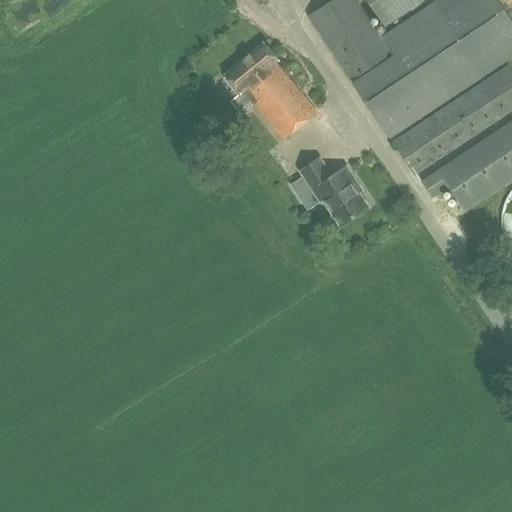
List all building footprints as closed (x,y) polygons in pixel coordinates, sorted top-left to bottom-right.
[(392,54),(355,0),(332,0),(308,16),(352,81),(392,54)] [(353,82),(390,139),(511,58),(511,18),(499,0),(436,0),(382,36),(395,54),(353,82)] [(368,0),(385,25),(422,0),(368,0)] [(227,73),(228,74),(223,78),(231,87),(236,84),(243,93),(246,91),(285,140),(318,113),(277,62),(280,60),(265,42),(227,73)] [(415,175),(511,110),(511,70),(509,65),(394,142),(415,175)] [(511,119),(422,180),(433,197),(450,186),(467,210),(511,179),(511,119)] [(342,226),(367,209),(350,182),(354,180),(346,168),(331,178),(326,171),(327,170),(320,159),(301,171),(314,190),(317,188),(342,226)] [(443,219),(457,242),(469,235),(454,212),(443,219)]
